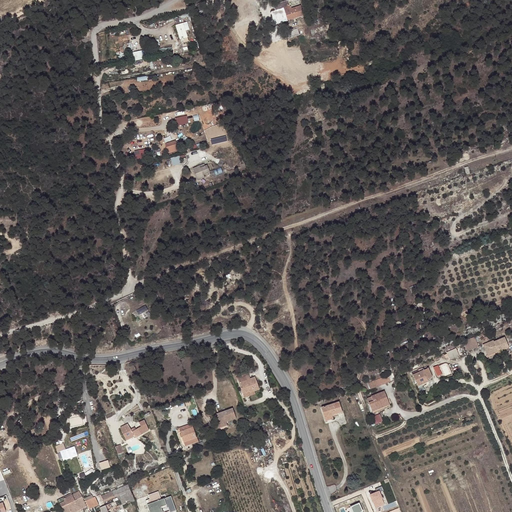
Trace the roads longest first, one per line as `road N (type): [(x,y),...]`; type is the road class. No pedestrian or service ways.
road 1 (unclassified): [(329,511),(291,391),(244,332),(118,359),(44,351),(0,366)]
road 2 (track): [(511,148),(128,284)]
road 3 (unknown): [(81,358),(70,379),(10,416),(44,492)]
